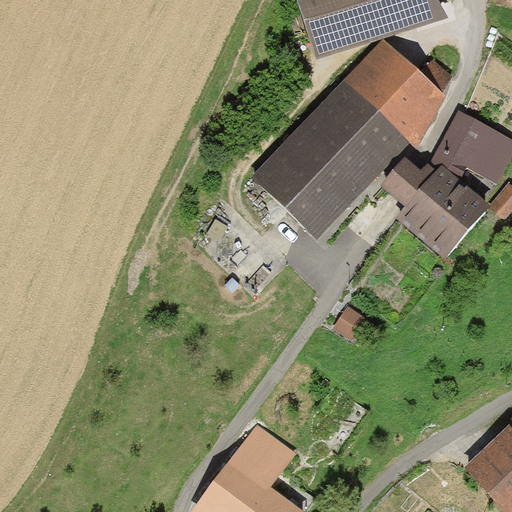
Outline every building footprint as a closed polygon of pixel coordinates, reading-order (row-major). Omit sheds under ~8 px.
[(438,0),(297,0),(317,61),(448,17),(438,0)] [(384,40),(345,81),(410,143),(416,147),(447,99),(442,95),(421,74),(384,40)] [(435,60),(421,74),(442,95),(452,76),(435,60)] [(345,81),(252,178),(318,238),(410,143),(345,81)] [(429,164),(438,171),(442,166),(461,180),(468,170),(496,185),(511,156),(511,141),(459,114),(429,164)] [(405,209),(398,218),(439,269),(490,207),(461,180),(442,166),(438,171),(429,164),(421,173),(405,160),(381,188),(405,209)] [(511,187),(509,185),(489,210),(504,221),(511,211),(511,187)] [(348,308),(335,330),(353,341),(366,319),(348,308)] [(258,425),(193,511),(299,511),(270,490),(296,454),(258,425)] [(511,440),(502,450),(511,460),(511,440)] [(511,511),(511,460),(502,450),(464,488),(487,511),(511,511)]
